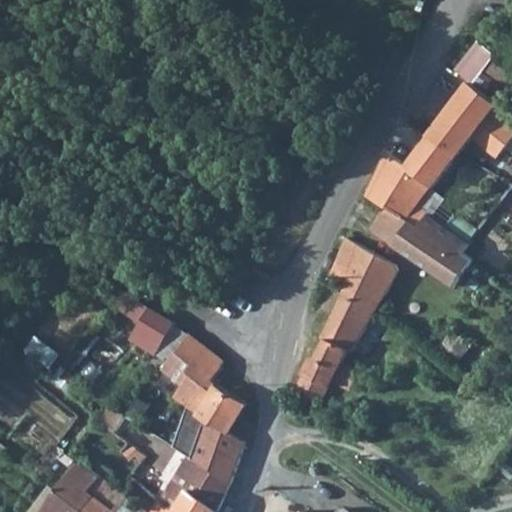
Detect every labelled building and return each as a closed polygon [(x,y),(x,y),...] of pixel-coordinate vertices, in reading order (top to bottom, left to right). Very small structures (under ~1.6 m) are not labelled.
[(502,47),(487,36),(463,62),(479,75),(501,94),(511,81),(511,79),(490,59),(502,47)] [(511,52),(503,45),(502,47),(490,59),(511,79),(511,52)] [(472,127),(493,104),(501,94),(479,75),(449,107),(472,127)] [(449,107),(429,129),(453,147),(463,137),(472,127),(449,107)] [(499,124),(511,135),(511,116),(507,113),(499,124)] [(409,215),(415,207),(419,202),(411,195),(426,179),(453,147),(429,129),(403,158),(385,148),(364,187),(381,198),(409,215)] [(511,142),(503,154),(511,161),(511,142)] [(419,202),(426,207),(448,223),(461,232),(467,224),(431,198),(439,188),(426,179),(411,195),(419,202)] [(365,224),(447,276),(462,253),(451,245),(461,232),(448,223),(426,207),(419,202),(415,207),(409,215),(381,198),(365,224)] [(396,263),(347,239),(331,274),(336,276),(348,283),(344,290),(376,306),(396,263)] [(142,328),(153,311),(121,288),(109,304),(142,328)] [(363,337),(376,306),(344,290),(328,324),(363,337)] [(55,366),(64,352),(39,336),(30,350),(55,366)] [(316,356),(314,355),(300,387),(317,395),(320,388),(328,391),(334,378),(328,375),(342,348),(325,340),(316,356)] [(173,359),(185,371),(199,350),(189,341),(173,359)] [(199,350),(185,371),(181,378),(184,380),(178,389),(170,402),(192,414),(202,390),(220,369),(199,350)] [(184,380),(181,378),(185,371),(173,359),(160,373),(178,389),(184,380)] [(317,395),(300,387),(292,406),(310,416),(311,413),(317,395)] [(192,414),(191,418),(203,424),(224,435),(229,421),(234,406),(202,390),(192,414)] [(229,421),(224,435),(242,444),(248,429),(229,421)] [(242,444),(224,435),(203,424),(187,460),(189,461),(198,461),(225,486),(242,444)] [(124,480),(137,463),(112,443),(108,440),(96,456),(124,480)] [(186,498),(209,511),(213,511),(225,486),(198,461),(189,461),(177,485),(189,491),(186,498)] [(83,511),(90,504),(84,499),(93,486),(69,469),(38,511),(83,511)] [(101,491),(93,486),(84,499),(90,504),(83,511),(117,511),(122,506),(101,491)] [(158,511),(129,495),(122,506),(117,511),(158,511)] [(178,511),(209,511),(186,498),(178,511)]
